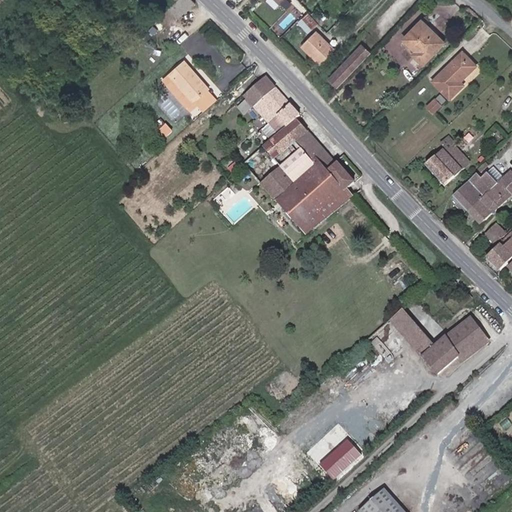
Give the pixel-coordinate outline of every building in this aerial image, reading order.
[(174,0),(177,2),(172,7),(183,17),(197,1),(196,0),(174,0)] [(312,32),(322,22),(312,12),(302,22),(312,32)] [(423,48),(419,52),(429,61),(450,39),(441,30),(440,31),(427,19),(411,36),(423,48)] [(339,46),(321,29),(308,43),(325,60),(339,46)] [(407,40),(419,52),(423,48),(411,36),(407,40)] [(330,77),(340,86),(374,52),(364,43),(330,77)] [(454,97),(468,84),(464,80),(481,63),(467,50),(437,80),(454,97)] [(222,98),(188,59),(166,78),(194,110),(201,104),(207,111),(222,98)] [(282,114),(294,103),(269,76),(247,96),(271,123),(282,114)] [(430,106),(435,111),(443,103),(444,104),(449,99),(443,93),(430,106)] [(303,118),(305,116),(294,103),(282,114),(293,127),(303,118)] [(309,234),(363,186),(303,118),(293,127),(248,166),(285,207),(309,234)] [(157,131),(164,138),(169,133),(162,126),(157,131)] [(469,169),(466,165),(451,151),(457,145),(449,137),(444,142),(449,148),(431,166),(452,186),(469,169)] [(451,151),(466,165),(472,160),(457,145),(451,151)] [(457,196),(472,211),(501,184),(490,173),(484,179),(479,174),(457,196)] [(511,173),(501,184),(472,211),(485,225),(511,199),(511,173)] [(501,224),(490,235),(501,245),(511,234),(501,224)] [(511,262),(511,238),(492,257),(504,270),(511,262)] [(393,322),(424,358),(438,346),(406,311),(393,322)] [(438,346),(424,358),(441,377),(461,360),(467,366),(493,343),(471,318),(438,346)] [(327,468),(338,480),(361,459),(350,447),(327,468)] [(407,511),(388,491),(363,511),(407,511)]
